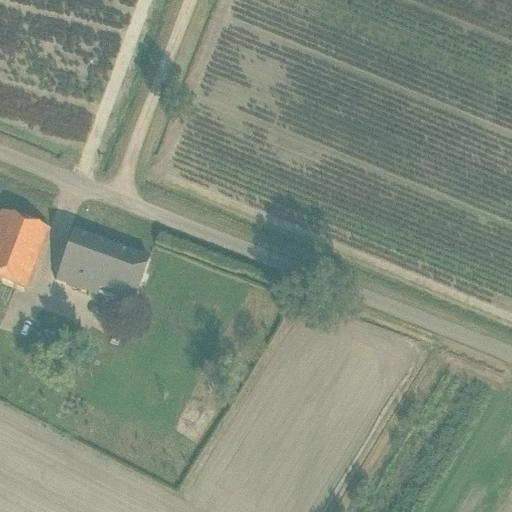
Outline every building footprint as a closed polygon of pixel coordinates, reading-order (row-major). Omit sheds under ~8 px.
[(0,214),(0,281),(26,291),(42,251),(49,232),(0,213),(0,214)] [(131,310),(142,279),(149,261),(73,232),(66,251),(55,282),(131,310)] [(32,329),(64,341),(71,320),(40,308),(32,329)] [(179,371),(196,375),(199,364),(182,359),(179,371)] [(179,372),(174,384),(189,389),(194,377),(179,372)] [(166,435),(185,396),(171,389),(152,428),(166,435)]
